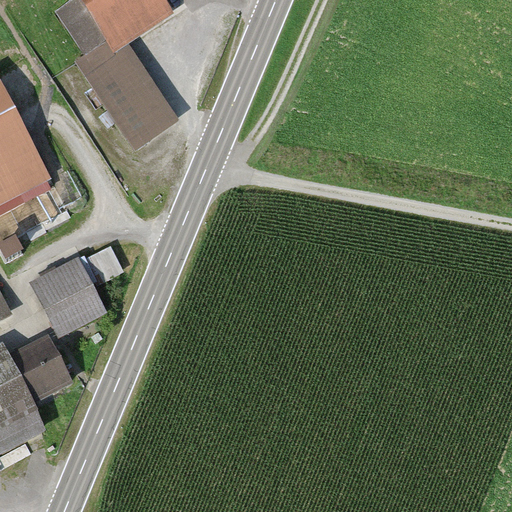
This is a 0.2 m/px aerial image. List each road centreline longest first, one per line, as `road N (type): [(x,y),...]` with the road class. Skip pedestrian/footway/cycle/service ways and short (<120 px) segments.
road 1 (secondary): [(65,511),(277,0)]
road 2 (track): [(322,0),(247,149),(208,166),(511,225)]
